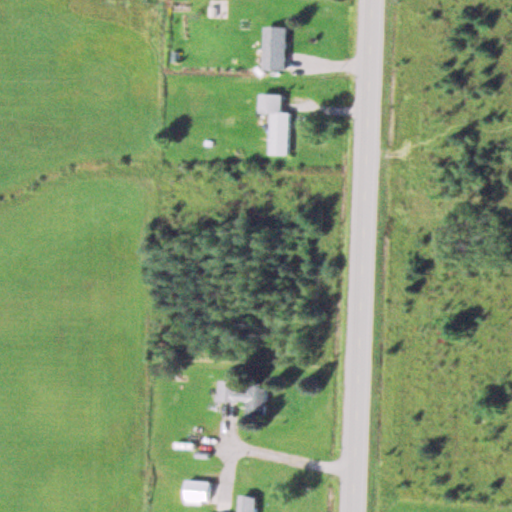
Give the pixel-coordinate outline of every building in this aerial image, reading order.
[(285,69),(285,25),(263,25),(263,69),(285,69)] [(282,93),(259,92),(259,112),(270,112),(269,153),(289,154),(290,111),(281,111),(282,93)] [(265,412),(266,381),(244,380),(244,378),(218,378),(217,399),(247,400),(246,412),(265,412)] [(185,502),(209,502),(209,479),(185,479),(185,502)] [(254,511),(256,494),(240,493),(238,511),(254,511)]
